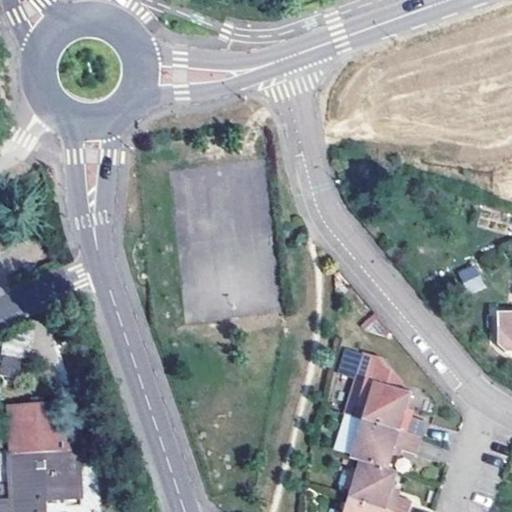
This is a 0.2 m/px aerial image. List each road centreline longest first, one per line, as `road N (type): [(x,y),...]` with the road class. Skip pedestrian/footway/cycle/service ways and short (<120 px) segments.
road 1 (residential): [(486,402),(328,215),(287,56)]
road 2 (tertiary): [(101,266),(185,511)]
road 3 (tertiary): [(445,0),(287,56)]
road 4 (tertiary): [(94,237),(124,110)]
road 5 (tertiary): [(59,114),(94,237)]
road 6 (tertiary): [(134,98),(182,93),(253,69)]
